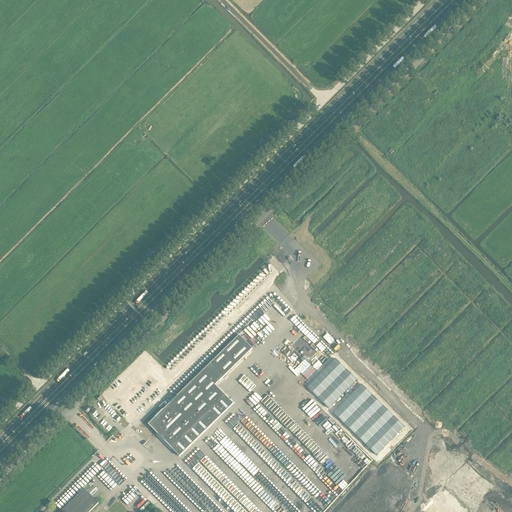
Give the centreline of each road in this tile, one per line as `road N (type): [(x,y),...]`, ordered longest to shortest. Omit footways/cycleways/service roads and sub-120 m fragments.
road 1 (unclassified): [(0,479),(480,0)]
road 2 (motorway): [(0,458),(459,0)]
road 3 (motorway): [(443,0),(0,440)]
road 4 (unclassified): [(38,385),(323,100)]
road 5 (unclassified): [(323,100),(425,0)]
road 6 (unclassified): [(323,100),(222,0)]
